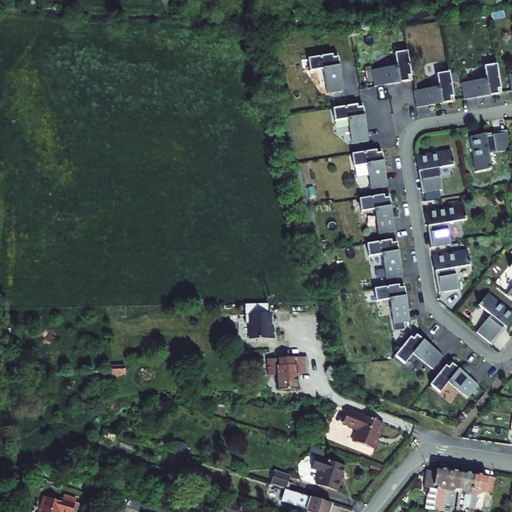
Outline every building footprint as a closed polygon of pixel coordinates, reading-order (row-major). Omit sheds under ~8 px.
[(412,80),(407,51),(395,53),(397,66),(372,71),(375,87),(412,80)] [(323,69),(327,94),(343,91),(337,53),(308,58),(310,71),(323,69)] [(502,93),(497,64),(484,66),(487,79),(462,83),(464,100),(502,93)] [(455,101),(450,72),(437,74),(439,87),(414,91),(417,107),(455,101)] [(348,119),(353,144),(369,141),(363,103),(333,108),(335,121),(348,119)] [(510,150),(507,133),(480,137),(480,135),(470,137),(476,172),(491,169),(489,154),(510,150)] [(367,164),(371,189),(388,187),(381,149),(352,154),(354,167),(367,164)] [(420,166),(425,192),(442,190),(439,168),(454,166),(451,150),(416,156),(418,166),(420,166)] [(375,209),(379,234),(395,231),(389,194),(359,199),(361,212),(375,209)] [(434,248),(451,245),(447,223),(466,220),(463,205),(425,211),(427,221),(429,221),(434,248)] [(382,254),(386,279),(402,276),(396,239),(367,244),(369,257),(382,254)] [(437,265),(441,292),(459,289),(455,268),(470,265),(468,250),(433,256),(434,266),(437,265)] [(390,299),(394,324),(410,321),(404,284),(374,289),(376,301),(390,299)] [(476,332),(490,343),(507,322),(509,324),(511,319),(511,313),(488,293),(478,305),(490,315),(476,332)] [(245,305),(245,315),(268,314),(268,304),(245,305)] [(270,328),(270,314),(268,314),(245,315),(245,324),(249,324),(250,339),(274,339),(273,328),(270,328)] [(492,345),(509,324),(507,322),(490,343),(492,345)] [(413,353),(433,369),(443,357),(414,333),(395,356),(405,364),(413,353)] [(308,365),(307,357),(267,359),(268,376),(277,375),(278,390),(287,390),(288,390),(288,389),(298,389),(297,374),(306,373),(305,365),(308,365)] [(448,382),(468,398),(478,386),(449,362),(430,385),(440,393),(448,382)] [(379,436),(384,424),(348,410),(342,424),(357,429),(353,441),(374,449),(377,440),(376,440),(378,435),(379,436)] [(486,412),(481,418),(486,421),(490,414),(486,412)] [(183,453),(186,444),(176,441),(173,450),(183,453)] [(312,445),(309,453),(323,457),(326,450),(312,445)] [(173,474),(178,457),(171,455),(166,472),(173,474)] [(315,457),(311,468),(320,471),(315,484),(337,492),(345,466),(315,457)] [(435,472),(427,470),(424,487),(430,488),(429,492),(427,496),(425,509),(443,511),(444,504),(449,470),(436,468),(435,472)] [(459,489),(462,472),(449,470),(444,504),(449,505),(452,491),(456,488),(459,489)] [(286,489),(290,476),(275,471),(271,484),(286,489)] [(460,507),(469,508),(474,474),(462,472),(459,489),(457,506),(460,507)] [(487,476),(474,474),(469,508),(474,509),(476,495),(480,492),(484,492),(487,477),(487,476)] [(487,477),(484,492),(492,494),(494,478),(487,477)] [(306,511),(329,511),(332,504),(285,490),(282,501),(307,509),(306,511)] [(260,511),(261,511),(205,493),(204,495),(197,493),(194,502),(201,505),(200,507),(215,511),(260,511)] [(69,511),(72,504),(44,497),(39,511),(69,511)] [(69,511),(87,511),(89,506),(73,502),(72,504),(69,511)]
